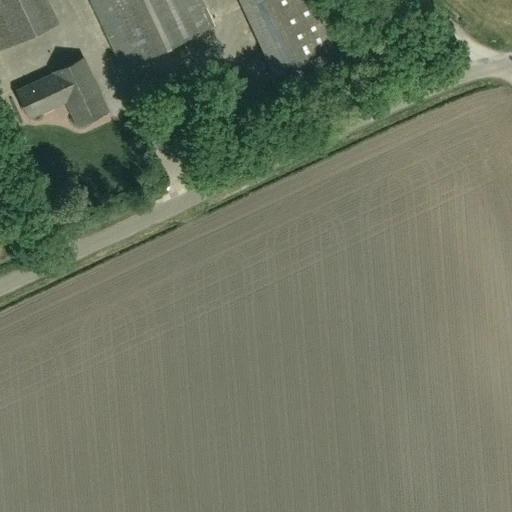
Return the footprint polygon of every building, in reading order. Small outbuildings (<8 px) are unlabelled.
[(0,0),(0,48),(56,22),(45,0),(0,0)] [(90,0),(122,67),(213,25),(200,0),(90,0)] [(332,47),(310,0),(239,0),(274,74),(332,47)] [(364,25),(355,33),(366,44),(374,37),(364,25)] [(107,110),(83,58),(53,72),(54,74),(17,91),(29,117),(66,100),(78,124),(107,110)]
